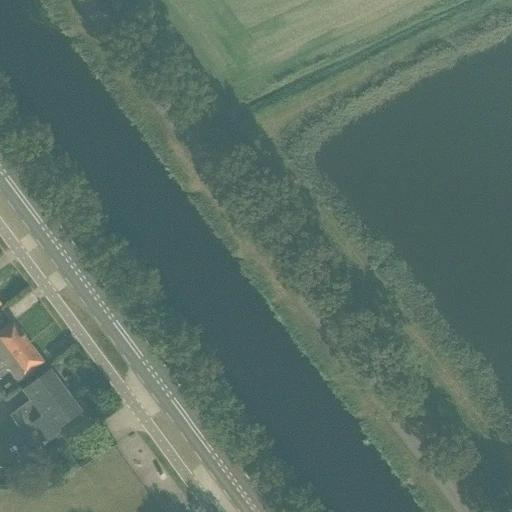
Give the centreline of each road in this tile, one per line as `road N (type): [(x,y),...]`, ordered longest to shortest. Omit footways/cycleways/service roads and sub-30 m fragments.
road 1 (unclassified): [(458,511),(78,0)]
road 2 (secondary): [(254,511),(0,172)]
